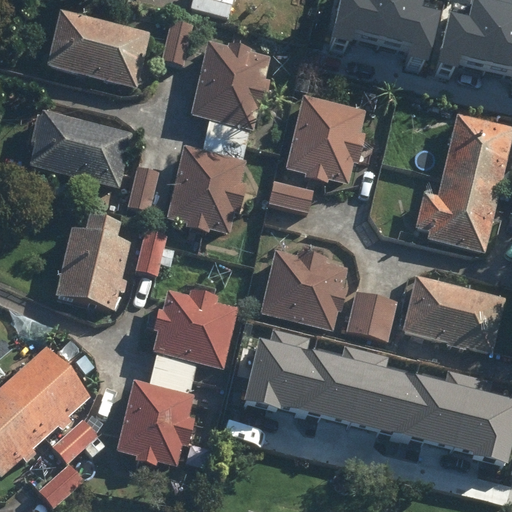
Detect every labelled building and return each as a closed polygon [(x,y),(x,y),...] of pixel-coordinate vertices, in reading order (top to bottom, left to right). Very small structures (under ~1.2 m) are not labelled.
[(243,0),(292,12),(294,0),(243,0)] [(337,0),(325,48),(343,52),(346,39),(403,54),(400,65),(420,70),(434,14),(416,9),(418,0),(337,0)] [(445,12),(430,72),(447,77),(451,64),(508,79),(505,90),(511,91),(511,10),(472,0),(463,0),(459,15),(445,12)] [(155,37),(64,15),(51,72),(141,94),(155,37)] [(198,27),(169,22),(162,65),(191,70),(198,27)] [(277,61),(211,46),(194,119),(215,124),(250,132),(261,134),(277,61)] [(364,112),(302,100),(288,176),(351,188),(355,166),(365,168),(370,138),(360,136),(364,112)] [(137,137),(45,115),(32,172),(124,194),(137,137)] [(250,132),(215,124),(209,153),(184,148),(167,225),(233,239),(238,218),(244,219),(250,191),(244,189),(249,165),(243,163),(250,132)] [(486,258),(511,148),(511,136),(461,124),(443,197),(434,237),(432,245),(486,258)] [(161,175),(136,170),(127,212),(152,218),(161,175)] [(315,195),(272,187),(268,208),(311,216),(315,195)] [(89,236),(73,232),(57,302),(118,315),(134,246),(120,243),(124,224),(93,218),(89,236)] [(167,252),(143,247),(137,275),(161,280),(167,252)] [(345,319),(350,292),(344,290),(347,272),(273,256),(261,318),(336,334),(339,317),(345,319)] [(419,277),(398,356),(441,367),(446,348),(494,361),(510,302),(419,277)] [(226,376),(241,311),(171,295),(157,360),(199,370),(226,376)] [(511,405),(511,402),(257,345),(240,419),(496,477),(511,405)] [(0,475),(5,481),(93,400),(48,351),(0,395),(0,475)] [(199,370),(157,360),(150,388),(137,384),(120,456),(176,469),(181,447),(193,450),(199,421),(188,418),(199,370)] [(95,462),(110,447),(84,421),(54,452),(71,468),(86,453),(95,462)]
